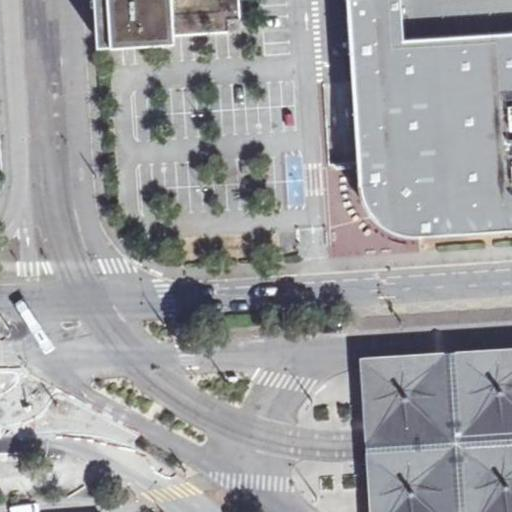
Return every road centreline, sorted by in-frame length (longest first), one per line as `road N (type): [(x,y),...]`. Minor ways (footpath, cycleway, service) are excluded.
road 1 (secondary): [(511,279),(143,298)]
road 2 (unclassified): [(11,0),(24,253),(49,360)]
road 3 (unclassified): [(143,298),(118,281),(85,218),(72,0)]
road 4 (secondary): [(0,445),(122,455),(211,511)]
